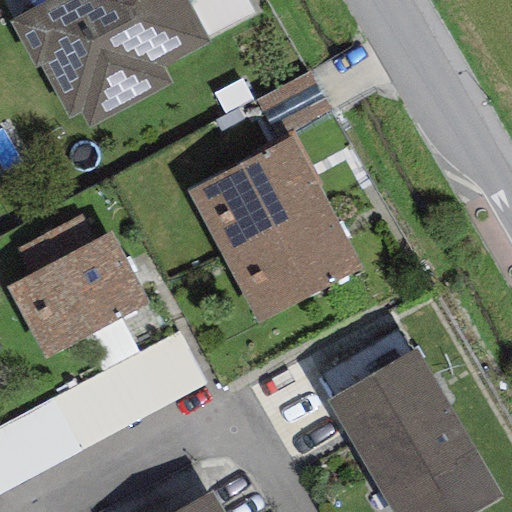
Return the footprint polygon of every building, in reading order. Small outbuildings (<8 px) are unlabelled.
[(186,0),(49,0),(9,22),(34,69),(40,66),(69,119),(79,114),(87,128),(171,83),(163,68),(210,43),(186,0)] [(310,72),(254,100),(269,128),(279,122),(289,137),(330,112),(310,72)] [(186,192),(221,259),(328,202),(293,136),(186,192)] [(362,269),(328,202),(221,259),(255,325),(362,269)] [(30,273),(5,286),(44,360),(148,306),(110,232),(93,241),(80,216),(17,249),(30,273)] [(0,494),(206,386),(178,333),(0,427),(0,494)] [(325,402),(388,511),(476,511),(502,497),(416,350),(325,402)] [(220,511),(209,492),(174,511),(220,511)]
